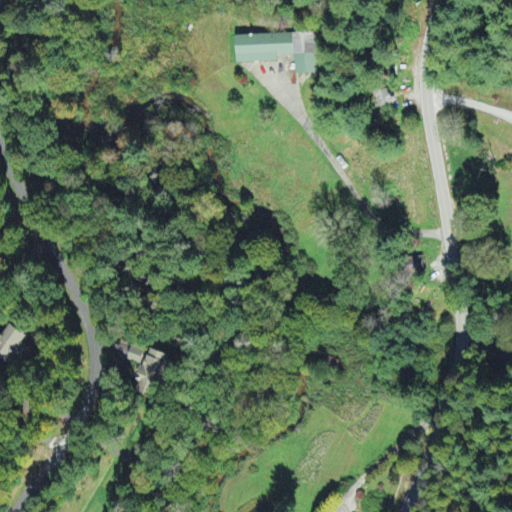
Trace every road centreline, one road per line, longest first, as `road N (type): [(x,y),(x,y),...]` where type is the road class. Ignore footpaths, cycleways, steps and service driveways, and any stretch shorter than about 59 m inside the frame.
road 1 (residential): [(404,511),(448,406),(459,353),(422,111),(442,0)]
road 2 (residential): [(0,140),(77,293),(94,362),(86,410),(14,511)]
